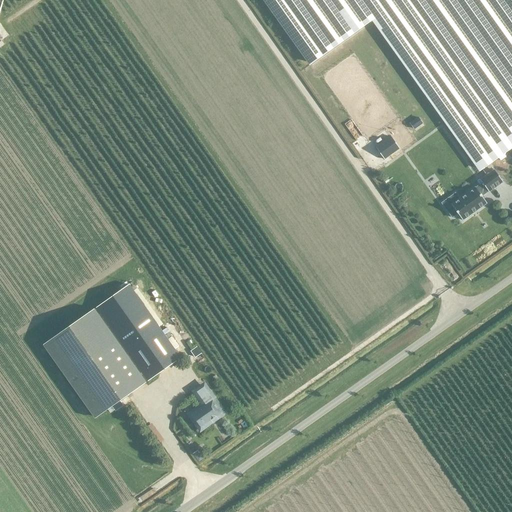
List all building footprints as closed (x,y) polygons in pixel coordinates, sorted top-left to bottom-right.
[(511,0),(266,0),(312,63),(375,19),(379,25),(481,169),(511,147),(511,0)] [(388,153),(398,146),(391,137),(376,148),(384,159),(390,155),(388,153)] [(452,206),(447,210),(452,218),(457,214),(462,220),(486,203),(481,196),(488,191),(488,192),(503,182),(494,170),(480,180),(482,183),(476,188),(475,187),(451,205),(452,206)] [(129,285),(96,308),(148,381),(180,358),(129,285)] [(146,383),(94,309),(45,344),(96,417),(146,383)] [(201,352),(197,347),(192,351),(196,356),(201,352)] [(191,413),(190,417),(193,421),(193,422),(195,425),(195,424),(200,431),(212,422),(212,420),(215,418),(217,418),(217,419),(224,414),(210,394),(204,398),(206,402),(191,413)]
